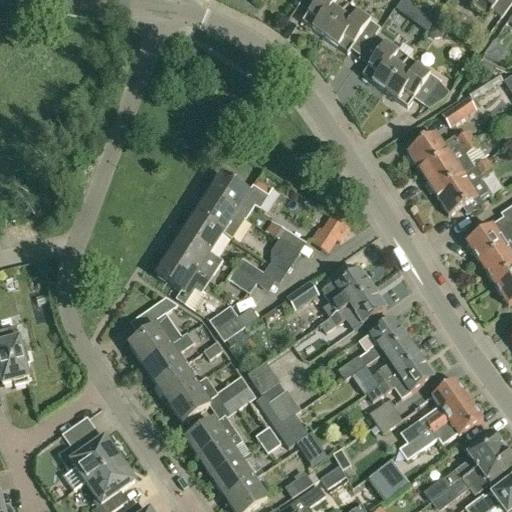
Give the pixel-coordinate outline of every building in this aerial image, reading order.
[(302,24),(325,40),(348,8),(336,0),(317,0),(319,1),(302,24)] [(403,0),(395,12),(402,17),(411,5),(404,0),(403,0)] [(502,20),(511,4),(511,0),(475,0),(473,4),(473,10),(486,19),(491,12),(502,20)] [(364,33),(374,40),(375,39),(380,31),(348,8),(325,40),(347,56),(364,33)] [(429,18),(420,30),(426,35),(435,23),(429,18)] [(433,27),(425,37),(431,41),(439,40),(443,34),(433,27)] [(397,55),(375,39),(374,40),(369,47),(379,54),(362,78),(384,94),(401,70),(407,62),(397,55)] [(407,62),(401,70),(384,94),(407,111),(425,87),(434,93),(423,108),(428,112),(444,103),(448,96),(440,85),(407,62)] [(467,97),(472,104),(503,85),(498,78),(467,97)] [(511,79),(503,85),(511,98),(511,79)] [(449,132),(476,114),(467,101),(462,105),(440,119),(449,132)] [(408,155),(422,177),(474,143),(468,134),(456,142),(454,139),(443,147),(436,136),(408,155)] [(422,177),(436,197),(474,171),(466,158),(479,150),(474,143),(422,177)] [(474,203),(480,199),(495,189),(488,179),(486,180),(484,177),(493,172),(487,163),(474,171),(436,197),(450,219),(463,210),(474,203)] [(209,197),(244,220),(245,221),(253,209),(266,217),(279,198),(255,183),(248,194),(221,177),(209,197)] [(231,241),(244,220),(209,197),(195,218),(223,236),(231,241)] [(474,203),(463,210),(469,219),(479,212),(474,203)] [(211,255),(223,236),(195,218),(183,237),(211,255)] [(480,265),(510,245),(511,243),(511,225),(508,218),(467,245),(480,265)] [(323,234),(340,245),(349,231),(332,220),(323,234)] [(278,242),(284,232),(271,224),(265,234),(278,242)] [(278,242),(299,256),(305,246),(284,232),(278,242)] [(171,257),(198,274),(210,282),(223,262),(211,255),(183,237),(171,257)] [(292,266),(299,256),(278,242),(271,253),(292,266)] [(480,265),(495,289),(511,277),(511,247),(510,245),(480,265)] [(210,282),(198,274),(171,257),(157,278),(181,293),(176,301),(185,307),(194,293),(200,297),(210,282)] [(242,262),(236,272),(257,285),(263,275),(242,262)] [(250,296),(257,285),(236,272),(229,283),(250,296)] [(329,322),(349,308),(372,293),(358,273),(336,288),(342,298),(322,312),(329,322)] [(511,277),(495,289),(508,309),(511,306),(511,277)] [(318,297),(310,286),(289,302),(297,312),(318,297)] [(386,312),(372,293),(349,308),(329,322),(319,329),(325,338),(346,323),(347,325),(356,318),(363,328),(386,312)] [(165,317),(178,309),(166,301),(130,326),(140,340),(129,348),(142,368),(169,349),(181,341),(165,317)] [(231,310),(209,325),(217,336),(239,320),(231,310)] [(246,331),(239,320),(217,336),(224,346),(226,345),(232,341),(246,331)] [(363,371),(383,358),(406,342),(393,322),(370,338),(376,347),(338,373),(345,384),(363,371)] [(0,334),(0,380),(1,382),(2,388),(13,385),(14,390),(28,386),(27,382),(28,381),(25,367),(29,366),(25,350),(21,351),(18,342),(15,330),(0,334)] [(181,341),(169,349),(142,368),(156,387),(182,369),(187,366),(181,357),(194,348),(187,337),(181,341)] [(232,341),(226,345),(230,351),(236,347),(232,341)] [(377,391),(397,377),(420,361),(406,342),(383,358),(389,366),(380,372),(381,374),(370,382),(377,391)] [(216,347),(203,356),(209,364),(222,354),(216,347)] [(397,377),(377,391),(367,398),(372,407),(393,392),(401,404),(433,381),(420,361),(397,377)] [(282,392),(278,387),(281,385),(267,365),(247,379),(262,400),(265,404),(282,392)] [(169,406),(195,388),(182,369),(156,387),(169,406)] [(205,381),(195,388),(169,406),(183,426),(209,408),(214,405),(208,396),(213,393),(205,381)] [(243,394),(247,391),(241,381),(221,395),(217,397),(224,407),(243,394)] [(406,447),(429,431),(469,403),(464,397),(466,393),(461,385),(456,385),(454,383),(431,400),(439,411),(400,440),(406,447)] [(265,404),(268,408),(282,428),(289,423),(301,414),(288,395),(285,397),(282,392),(265,404)] [(231,418),(250,405),(243,394),(224,407),(231,418)] [(256,405),(284,445),(288,452),(295,447),(307,439),(302,432),(298,435),(289,423),(282,428),(268,408),(265,404),(262,400),(256,405)] [(469,403),(429,431),(406,447),(398,453),(406,465),(437,443),(442,449),(458,438),(459,439),(483,422),(481,420),(483,416),(477,408),(472,408),(469,403)] [(369,419),(376,428),(395,414),(389,405),(369,419)] [(402,425),(395,414),(376,428),(383,438),(402,425)] [(199,463),(212,482),(239,464),(232,454),(243,447),(226,421),(225,421),(220,424),(214,428),(212,425),(185,443),(199,463)] [(255,440),(261,449),(274,440),(269,431),(255,440)] [(307,439),(295,447),(312,470),(327,459),(311,436),(308,438),(307,439)] [(449,492),(503,452),(498,445),(500,443),(500,441),(497,437),(495,436),(493,437),(492,436),(466,455),(471,463),(443,484),(441,481),(423,494),(431,505),(449,492)] [(274,440),(261,449),(266,457),(280,448),(274,440)] [(57,459),(65,469),(65,473),(68,477),(64,480),(74,495),(85,487),(119,463),(104,441),(85,454),(78,444),(57,459)] [(509,459),(503,452),(449,492),(455,500),(469,490),(475,497),(511,469),(511,458),(510,458),(509,459)] [(341,453),(333,458),(338,466),(346,461),(341,453)] [(119,463),(85,487),(101,508),(95,511),(116,511),(122,508),(116,498),(134,485),(119,463)] [(239,464),(212,482),(225,502),(252,483),(239,464)] [(339,470),(320,483),(327,493),(346,480),(339,470)] [(313,475),(306,480),(312,489),(318,484),(313,475)] [(284,492),(291,503),(312,489),(305,478),(284,492)] [(494,511),(500,508),(503,511),(511,511),(511,481),(499,491),(498,490),(484,500),(482,498),(464,511),(494,511)] [(250,511),(265,502),(252,483),(225,502),(232,511),(250,511)] [(308,511),(324,501),(317,490),(285,511),(308,511)]
